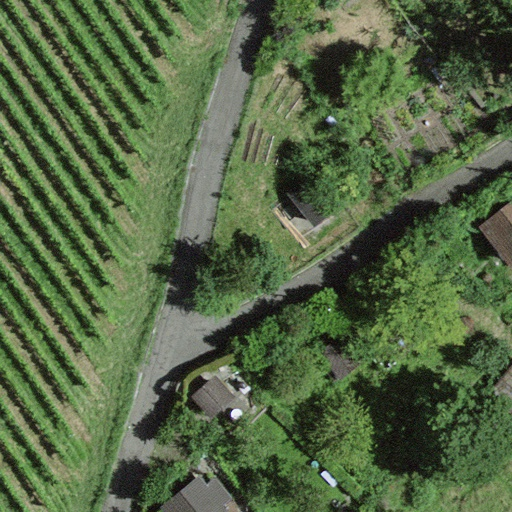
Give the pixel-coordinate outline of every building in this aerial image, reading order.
[(340,150),(358,172),(363,168),(369,163),(352,141),(340,150)] [(314,220),(331,206),(307,176),(289,190),(302,206),(314,220)] [(511,207),(494,222),(487,227),(511,258),(511,257),(511,207)] [(330,343),(323,349),(342,373),(358,360),(338,336),(330,343)] [(511,367),(476,408),(497,427),(511,410),(511,367)] [(213,380),(199,394),(213,409),(219,402),(227,395),(213,380)] [(214,481),(205,489),(196,479),(177,495),(165,505),(171,511),(224,511),(218,505),(227,497),(214,481)]
